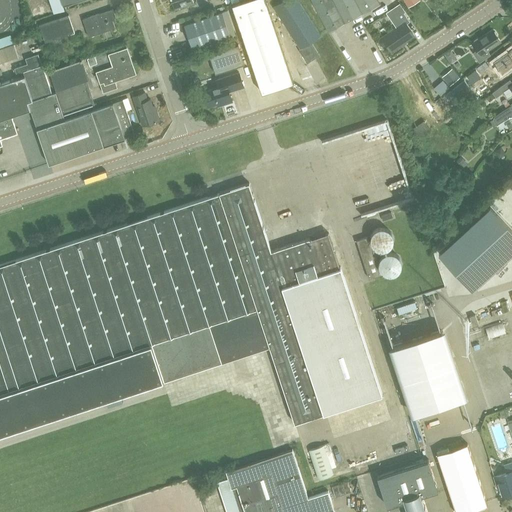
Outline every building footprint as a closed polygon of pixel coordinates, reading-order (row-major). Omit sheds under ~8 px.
[(171,0),(175,9),(194,3),(193,0),(171,0)] [(266,0),(244,0),(232,4),(262,93),(294,82),(266,0)] [(308,63),(320,55),(311,42),(321,35),(298,0),(283,0),(274,6),(301,48),(299,49),(308,63)] [(313,0),(330,30),(381,2),(379,0),(313,0)] [(393,51),(415,36),(407,24),(410,22),(404,13),(406,12),(400,3),(386,12),(395,25),(381,34),(382,35),(380,37),(379,40),(379,42),(380,45),(383,46),(386,46),(388,44),(393,51)] [(116,19),(113,10),(103,13),(102,12),(84,18),(90,36),(116,28),(114,20),(116,19)] [(225,19),(223,11),(184,24),(193,49),(231,36),(228,27),(232,26),(229,17),(225,19)] [(57,19),(40,24),(46,42),(76,32),(73,23),(60,27),(57,19)] [(480,62),(491,55),(487,50),(500,41),(496,36),(497,34),(495,31),(493,31),(480,39),(478,38),(475,40),(475,42),(475,43),(479,49),(474,53),(480,62)] [(92,110),(66,119),(56,92),(52,93),(39,53),(25,57),(27,63),(14,67),(16,74),(24,71),(25,75),(1,83),(0,80),(0,63),(19,57),(15,44),(0,48),(0,146),(3,145),(2,143),(1,139),(18,134),(12,115),(31,109),(50,163),(104,145),(135,134),(124,100),(92,110)] [(209,54),(215,73),(244,64),(238,44),(209,54)] [(511,47),(493,61),(496,66),(493,68),(500,77),(510,69),(509,68),(511,66),(511,47)] [(104,93),(118,88),(116,81),(137,74),(128,48),(109,54),(113,66),(97,72),(104,93)] [(90,65),(97,63),(95,55),(87,58),(90,65)] [(82,59),(50,70),(57,91),(65,114),(95,104),(86,80),(89,79),(82,59)] [(485,61),(477,67),(482,73),(486,70),(490,67),(485,61)] [(476,69),(467,76),(472,83),(481,76),(476,69)] [(219,106),(233,101),(229,92),(244,87),(239,72),(217,79),(219,86),(204,91),(209,106),(218,103),(219,106)] [(500,87),(492,92),(493,93),(487,98),(489,102),(496,97),(504,92),(508,98),(511,94),(511,82),(510,79),(507,81),(500,87)] [(148,99),(146,92),(134,96),(144,125),(160,120),(157,110),(155,111),(151,98),(148,99)] [(128,100),(131,112),(137,110),(133,98),(128,100)] [(499,114),(492,118),(493,119),(496,124),(497,125),(504,120),(510,128),(511,126),(511,107),(511,106),(507,108),(501,112),(499,114)] [(351,149),(334,154),(342,183),(326,187),(329,201),(364,192),(367,206),(406,196),(403,183),(406,183),(391,120),(347,131),(351,149)] [(424,120),(413,128),(419,136),(430,129),(424,120)] [(461,170),(468,162),(465,160),(461,156),(456,161),(460,164),(458,167),(461,170)] [(15,177),(17,188),(39,183),(37,172),(15,177)] [(272,250),(250,182),(220,192),(220,193),(0,264),(0,434),(222,362),(248,439),(296,423),(330,412),(329,411),(384,393),(342,266),(341,266),(330,232),(311,238),(310,237),(272,250)] [(511,227),(490,204),(439,251),(473,288),(511,251),(511,227)] [(391,212),(381,215),(383,220),(393,217),(391,212)] [(369,278),(380,274),(367,236),(356,240),(369,278)] [(473,326),(479,324),(475,314),(469,316),(473,326)] [(464,398),(442,330),(394,346),(416,414),(464,398)] [(464,511),(488,504),(468,443),(437,453),(456,511),(464,511)] [(319,479),(334,474),(324,445),(309,450),(319,479)] [(226,471),(228,477),(239,511),(335,511),(329,491),(308,497),(293,449),(236,468),(235,465),(231,466),(232,469),(226,471)] [(387,506),(405,500),(408,511),(426,511),(421,495),(438,489),(429,459),(378,476),(387,506)] [(511,462),(505,465),(507,472),(494,476),(498,487),(500,487),(503,496),(498,498),(508,495),(510,496),(511,497),(511,496),(511,462)] [(227,511),(239,511),(228,477),(217,481),(227,511)] [(335,497),(351,491),(348,481),(332,487),(335,497)]
